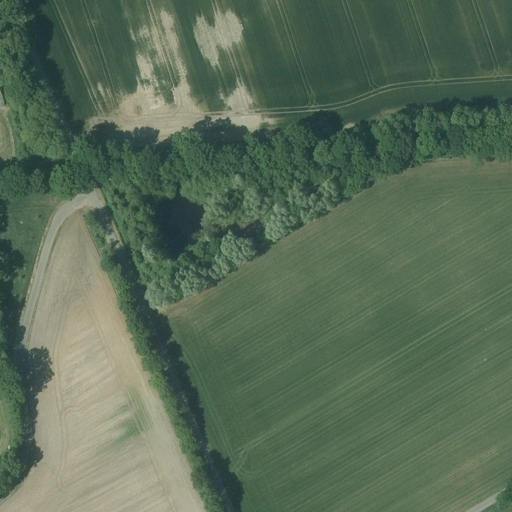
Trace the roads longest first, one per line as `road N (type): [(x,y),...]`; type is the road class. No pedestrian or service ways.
road 1 (unclassified): [(9,0),(229,511)]
road 2 (track): [(361,128),(347,138),(84,165)]
